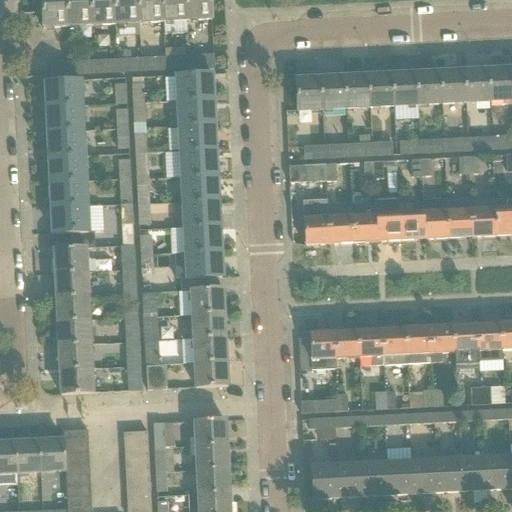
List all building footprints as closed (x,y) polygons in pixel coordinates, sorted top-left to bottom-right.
[(67,29),(65,0),(40,0),(42,30),(67,29)] [(89,0),(65,0),(67,29),(91,28),(89,0)] [(113,0),(89,0),(91,28),(115,27),(113,0)] [(137,0),(113,0),(115,27),(115,38),(139,37),(139,25),(137,0)] [(161,0),(137,0),(139,25),(163,24),(161,0)] [(185,0),(161,0),(163,24),(163,36),(187,35),(187,23),(185,0)] [(210,0),(185,0),(187,23),(211,22),(210,0)] [(193,57),(194,71),(214,70),(213,56),(193,57)] [(185,58),(164,59),(165,72),(185,71),(185,58)] [(165,72),(164,59),(145,60),(146,73),(165,72)] [(137,60),(116,61),(117,74),(137,73),(137,60)] [(117,74),(116,61),(97,62),(98,75),(117,74)] [(49,64),(50,78),(89,76),(89,62),(49,64)] [(511,82),(511,70),(487,71),(489,103),(511,101),(511,82)] [(487,71),(463,73),(465,104),(489,103),(487,71)] [(463,73),(439,74),(441,105),(465,104),(463,73)] [(439,74),(415,75),(417,106),(441,105),(439,74)] [(415,75),(391,77),(393,108),(417,106),(415,75)] [(176,78),(177,104),(212,102),(211,80),(214,80),(213,79),(211,79),(211,76),(176,78)] [(391,77),(367,78),(369,109),(393,108),(391,77)] [(367,78),(343,79),(345,110),(369,109),(367,78)] [(343,79),(319,80),(321,112),(345,110),(343,79)] [(321,112),(319,80),(295,82),(296,113),(321,112)] [(46,108),(47,110),(81,108),(80,82),(45,84),(47,107),(44,107),(44,108),(46,108)] [(127,105),(126,84),(114,85),(115,106),(127,105)] [(143,86),(132,86),(133,106),(144,105),(143,86)] [(177,104),(179,129),(213,127),(212,105),(215,105),(215,104),(212,104),(212,102),(177,104)] [(144,105),(133,106),(134,125),(145,125),(144,105)] [(48,133),(48,135),(82,133),(81,108),(47,110),(48,132),(45,132),(45,133),(48,133)] [(127,112),(115,112),(116,132),(128,131),(127,112)] [(179,129),(180,154),(215,153),(214,130),(216,130),(216,129),(214,129),(213,127),(179,129)] [(128,131),(116,132),(117,152),(129,151),(128,131)] [(49,158),(49,160),(84,158),(82,133),(48,135),(49,157),(47,157),(47,158),(49,158)] [(145,135),(134,136),(135,156),(146,155),(145,135)] [(511,151),(511,137),(495,139),(495,152),(511,151)] [(487,139),(467,140),(468,154),(487,152),(487,139)] [(468,154),(467,140),(447,141),(447,155),(468,154)] [(439,142),(419,143),(420,156),(439,155),(439,142)] [(420,156),(419,143),(399,144),(399,157),(420,156)] [(391,144),(371,145),(372,159),(391,158),(391,144)] [(372,159),(371,145),(351,146),(351,160),(372,159)] [(343,146),(323,147),(324,161),(344,160),(343,146)] [(324,161),(323,147),(304,148),(304,162),(324,161)] [(180,154),(181,180),(216,178),(215,156),(217,156),(217,155),(215,155),(215,153),(180,154)] [(146,155),(135,156),(136,176),(147,175),(146,155)] [(50,183),(50,185),(85,184),(84,158),(49,160),(50,182),(48,182),(48,183),(50,183)] [(478,159),(468,160),(468,177),(478,176),(478,159)] [(468,160),(457,160),(458,177),(468,177),(468,160)] [(130,162),(117,163),(118,182),(131,182),(130,162)] [(420,162),(410,163),(411,180),(421,179),(420,162)] [(430,162),(420,162),(421,179),(431,179),(430,162)] [(382,164),(373,165),(374,182),(383,181),(382,164)] [(373,165),(363,165),(364,182),(374,182),(373,165)] [(325,183),(325,184),(335,183),(334,166),(324,167),(325,179),(325,183)] [(324,167),(288,169),(289,185),(325,183),(325,179),(324,167)] [(181,180),(182,205),(217,203),(216,182),(219,182),(219,181),(216,181),(216,178),(181,180)] [(131,182),(118,182),(119,202),(132,201),(131,182)] [(52,208),(52,210),(86,209),(85,184),(50,185),(52,207),(49,207),(49,208),(52,208)] [(148,187),(136,188),(137,207),(149,207),(148,187)] [(511,200),(494,202),(496,238),(511,237),(511,200)] [(327,202),(302,203),(305,248),(329,247),(328,220),(327,211),(327,202)] [(399,216),(398,202),(374,203),(375,208),(377,244),(400,243),(399,216)] [(422,203),(422,206),(424,242),(448,241),(446,204),(446,202),(422,203)] [(494,202),(470,203),(472,239),(496,238),(494,202)] [(182,205),(184,230),(219,229),(217,207),(220,207),(220,206),(217,206),(217,203),(182,205)] [(470,203),(446,204),(448,241),(472,239),(470,203)] [(132,206),(119,207),(120,227),(133,226),(132,206)] [(411,216),(399,216),(400,243),(424,242),(422,206),(411,206),(411,216)] [(149,207),(137,207),(138,227),(150,226),(149,207)] [(375,208),(351,210),(353,246),(377,244),(375,208)] [(70,235),(71,251),(86,250),(94,250),(94,234),(87,235),(86,209),(52,210),(53,232),(50,232),(51,233),(53,233),(53,236),(70,235)] [(327,211),(328,220),(329,247),(353,246),(351,210),(327,211)] [(184,230),(185,256),(220,254),(219,232),(221,232),(221,231),(219,231),(219,229),(184,230)] [(151,238),(139,238),(140,257),(152,257),(151,238)] [(121,248),(122,269),(135,268),(134,248),(121,248)] [(54,252),(55,276),(87,275),(86,250),(71,251),(54,252)] [(180,294),(190,293),(219,292),(218,280),(221,280),(220,257),(222,257),(222,256),(220,256),(220,254),(185,256),(186,282),(180,282),(180,294)] [(152,257),(140,257),(140,276),(152,275),(152,257)] [(55,276),(56,300),(88,299),(87,275),(55,276)] [(136,276),(122,277),(123,297),(137,296),(136,276)] [(190,293),(191,318),(223,316),(222,291),(219,292),(190,293)] [(141,295),(142,316),(157,315),(155,294),(141,295)] [(137,296),(123,297),(123,316),(137,315),(137,296)] [(56,300),(57,324),(90,323),(88,299),(56,300)] [(191,318),(192,342),(225,340),(223,316),(191,318)] [(57,324),(59,348),(91,347),(90,323),(57,324)] [(124,323),(125,345),(139,344),(138,323),(124,323)] [(157,324),(143,325),(144,344),(158,343),(157,324)] [(511,325),(500,326),(501,353),(511,352),(511,325)] [(500,326),(476,328),(478,354),(478,363),(502,362),(501,353),(500,326)] [(476,328),(452,329),(454,355),(455,371),(478,370),(478,363),(478,354),(476,328)] [(452,329),(429,330),(430,365),(441,364),(440,356),(454,355),(452,329)] [(429,330),(405,331),(407,366),(430,365),(429,330)] [(405,331),(381,332),(383,367),(407,366),(405,331)] [(381,332),(357,334),(358,360),(371,360),(371,368),(383,367),(381,332)] [(357,334),(333,335),(335,361),(358,360),(357,334)] [(335,371),(333,335),(309,336),(311,372),(335,371)] [(192,342),(194,366),(226,364),(225,340),(192,342)] [(158,343),(144,344),(145,365),(159,364),(158,343)] [(139,344),(125,345),(126,364),(140,363),(139,344)] [(59,348),(60,372),(92,370),(91,347),(59,348)] [(226,364),(194,366),(195,390),(227,389),(226,364)] [(146,368),(147,393),(167,392),(166,367),(146,368)] [(92,370),(60,372),(61,397),(93,395),(92,370)] [(127,373),(128,393),(141,393),(140,373),(127,373)] [(489,389),(479,390),(480,407),(490,406),(489,389)] [(480,407),(479,390),(470,390),(471,407),(480,407)] [(433,409),(432,392),(423,392),(423,409),(433,409)] [(442,392),(432,392),(433,409),(442,409),(442,392)] [(394,394),(384,395),(385,411),(395,411),(394,394)] [(385,411),(384,395),(375,395),(376,412),(385,411)] [(336,398),(337,403),(337,415),(347,414),(346,397),(336,398)] [(337,415),(337,403),(313,404),(313,416),(337,415)] [(507,412),(491,413),(491,422),(508,422),(507,412)] [(482,413),(466,414),(467,424),(483,423),(482,413)] [(458,414),(441,415),(442,425),(458,424),(458,414)] [(433,415),(408,417),(409,427),(433,425),(433,415)] [(408,417),(392,418),(392,428),(409,427),(408,417)] [(383,418),(367,419),(367,429),(384,428),(383,418)] [(359,419),(342,420),(343,430),(359,429),(359,419)] [(334,420),(309,422),(309,432),(319,431),(319,442),(333,442),(332,431),(334,430),(334,420)] [(195,424),(196,449),(226,447),(225,423),(195,424)] [(153,426),(153,434),(154,451),(164,450),(163,426),(153,426)] [(63,433),(64,443),(64,444),(88,443),(87,432),(63,433)] [(123,435),(123,447),(147,446),(147,434),(123,435)] [(41,476),(65,475),(65,467),(64,455),(64,444),(64,443),(40,444),(41,476)] [(64,444),(64,455),(88,454),(88,443),(64,444)] [(17,477),(41,476),(40,444),(16,445),(17,477)] [(16,445),(0,445),(0,488),(18,487),(17,477),(16,445)] [(147,446),(123,447),(124,459),(148,458),(147,446)] [(196,449),(197,473),(227,471),(226,447),(196,449)] [(64,455),(65,467),(89,465),(88,454),(64,455)] [(164,455),(154,455),(155,475),(165,474),(164,455)] [(148,458),(124,459),(125,471),(148,470),(148,458)] [(510,459),(485,460),(487,493),(511,492),(510,459)] [(485,460),(460,462),(462,494),(487,493),(485,460)] [(460,462),(435,463),(437,496),(462,494),(460,462)] [(435,463),(411,464),(412,497),(437,496),(435,463)] [(411,464),(386,466),(388,498),(412,497),(411,464)] [(65,475),(65,478),(89,477),(89,465),(65,467),(65,475)] [(386,466),(361,467),(363,499),(388,498),(386,466)] [(361,467),(336,468),(338,501),(363,499),(361,467)] [(338,501),(336,468),(311,470),(313,502),(338,501)] [(148,470),(125,471),(125,483),(149,482),(148,470)] [(197,473),(198,497),(228,495),(227,471),(197,473)] [(165,474),(155,475),(156,494),(166,493),(165,474)] [(65,478),(65,489),(90,488),(89,477),(65,478)] [(149,482),(125,483),(126,495),(150,494),(149,482)] [(65,489),(66,500),(90,499),(90,488),(65,489)] [(150,494),(126,495),(127,507),(150,506),(150,494)] [(199,511),(188,511),(229,511),(228,495),(198,497),(199,511)] [(66,500),(66,511),(91,510),(90,499),(66,500)]
